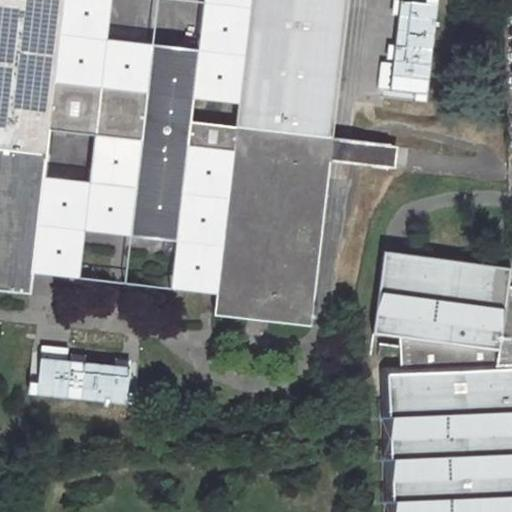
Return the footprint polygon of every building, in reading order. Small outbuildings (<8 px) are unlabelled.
[(0,0),(0,294),(29,298),(31,276),(49,133),(95,139),(139,144),(133,192),(128,240),(176,245),(187,151),(231,156),(214,299),(211,320),(244,324),(246,309),(266,311),(264,326),(308,331),(329,167),(332,143),(349,0),(250,0),(234,132),(190,126),(199,55),(150,49),(144,97),(54,86),(64,0),(0,0)] [(106,44),(110,0),(64,0),(54,86),(144,97),(150,49),(106,44)] [(205,0),(199,55),(190,126),(234,132),(250,0),(205,0)] [(391,0),(383,96),(426,100),(434,0),(391,0)] [(49,133),(31,276),(78,282),(84,235),(128,240),(133,192),(89,186),(95,139),(49,133)] [(360,171),(384,174),(387,151),(364,147),(332,143),(329,167),(360,171)] [(187,151),(176,245),(170,294),(214,299),(231,156),(187,151)] [(400,337),(398,369),(381,370),(384,442),(386,511),(511,511),(511,283),(506,282),(508,264),(393,251),(382,249),(370,333),(400,337)] [(244,324),(264,326),(266,311),(246,309),(244,324)] [(124,403),(127,366),(66,362),(67,347),(34,345),(31,397),(124,403)]
